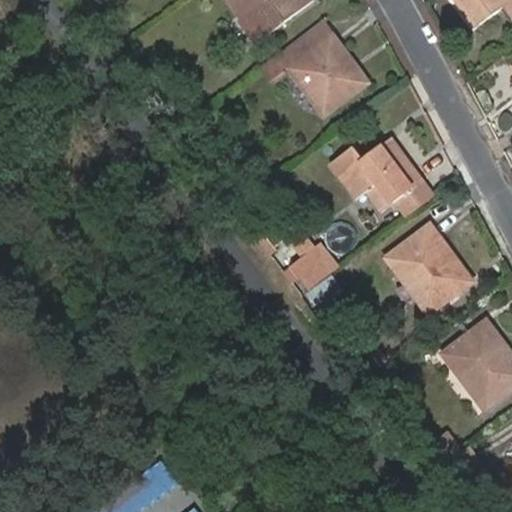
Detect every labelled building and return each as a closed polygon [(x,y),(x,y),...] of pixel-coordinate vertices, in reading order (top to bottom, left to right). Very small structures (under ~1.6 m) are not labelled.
[(230,0),(244,19),(242,20),(258,41),(312,0),(230,0)] [(511,0),(458,0),(476,25),(505,4),(511,14),(511,0)] [(278,52),(290,68),(334,34),(323,19),(278,52)] [(324,115),(369,82),(334,34),(290,68),(300,82),(305,78),(317,96),(313,99),(324,115)] [(151,61),(139,70),(149,87),(162,78),(151,61)] [(313,99),(317,96),(305,78),(300,82),(313,99)] [(331,163),(356,197),(366,190),(380,180),(395,200),(423,180),(391,136),(362,159),(353,146),(331,163)] [(366,190),(380,211),(395,200),(380,180),(366,190)] [(395,200),(406,216),(435,195),(423,180),(395,200)] [(472,279),(431,223),(386,257),(397,272),(404,267),(422,293),(416,298),(427,313),(472,279)] [(330,253),(321,240),(309,249),(318,261),(330,253)] [(318,261),(309,249),(290,263),(298,275),(318,261)] [(339,264),(330,253),(318,261),(326,273),(339,264)] [(298,275),(306,287),(326,273),(318,261),(298,275)] [(282,269),(291,281),(298,275),(290,263),(282,269)] [(397,272),(416,298),(422,293),(404,267),(397,272)] [(511,351),(488,319),(444,352),(454,367),(459,363),(478,389),(474,392),(485,409),(511,387),(511,351)] [(454,367),(474,392),(478,389),(459,363),(454,367)] [(426,455),(440,473),(450,465),(463,455),(449,436),(426,455)] [(450,465),(466,488),(486,472),(470,449),(463,455),(450,465)] [(207,511),(201,503),(189,511),(207,511)]
